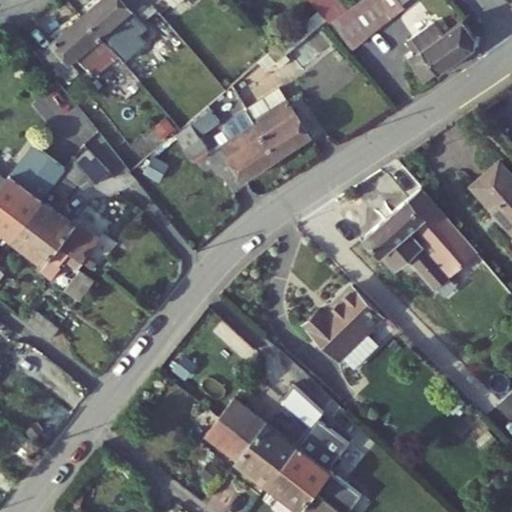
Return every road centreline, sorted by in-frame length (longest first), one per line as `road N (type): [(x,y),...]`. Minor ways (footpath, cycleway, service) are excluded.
road 1 (residential): [(17,511),(214,260),(511,54)]
road 2 (unknown): [(0,311),(213,511)]
road 3 (unknown): [(202,273),(343,398)]
